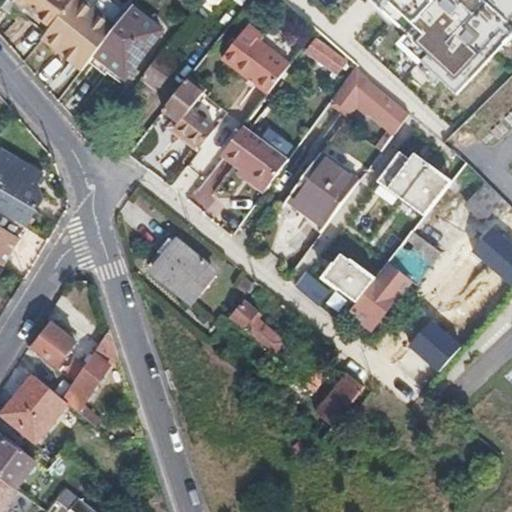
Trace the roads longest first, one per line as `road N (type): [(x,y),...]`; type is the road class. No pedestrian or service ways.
road 1 (residential): [(92,168),(147,175),(381,369)]
road 2 (residential): [(97,222),(192,511)]
road 3 (residential): [(97,222),(63,258),(0,355)]
road 4 (residential): [(0,66),(92,168)]
